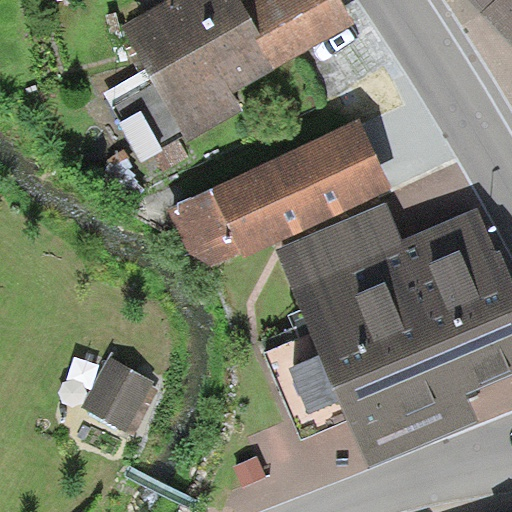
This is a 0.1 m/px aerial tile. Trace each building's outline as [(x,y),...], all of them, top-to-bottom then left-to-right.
[(241,2),(239,0),(174,0),(121,31),(196,160),(251,129),(233,97),(273,74),(257,45),(264,41),(241,2)] [(338,0),(244,0),(241,2),(264,41),(257,45),(273,74),(354,27),(338,0)] [(501,0),(467,0),(483,17),(501,0)] [(511,0),(501,0),(483,17),(511,48),(511,0)] [(243,258),(246,263),(393,195),(360,125),(213,194),(243,258)] [(213,270),(243,258),(213,194),(169,210),(191,257),(213,270)] [(387,205),(278,254),(357,445),(511,383),(511,279),(501,252),(496,253),(479,213),(403,242),(387,205)] [(109,359),(81,409),(131,437),(159,387),(109,359)]
